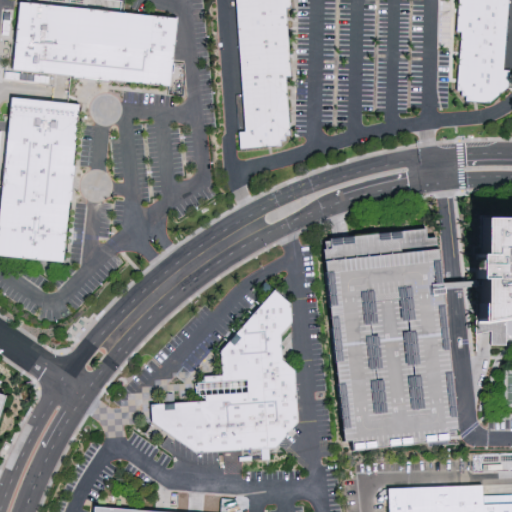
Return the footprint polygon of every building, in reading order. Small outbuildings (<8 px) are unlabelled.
[(170,86),(10,69),(17,0),(177,17),(170,86)] [(237,151),(236,131),(243,131),(234,0),(289,0),(290,5),(284,5),(286,35),(290,34),(292,77),(287,77),(291,137),(286,137),(287,141),(282,142),(283,148),(237,151)] [(490,102),(468,102),(456,84),(460,31),(456,30),(458,0),(507,0),(502,71),(508,71),(506,88),(490,102)] [(63,263),(0,256),(0,190),(10,97),(80,103),(63,263)] [(511,319),(509,319),(506,320),(506,346),(490,347),(491,332),(476,336),(476,284),(476,275),(470,275),(471,250),(476,250),(478,212),(510,214),(510,211),(511,210),(511,319)] [(319,245),(424,232),(425,241),(433,240),(439,286),(457,435),(444,437),(445,445),(347,457),(345,443),(337,444),(314,264),(319,264),(317,253),(320,252),(319,245)] [(194,452),(151,422),(150,405),(205,402),(204,376),(221,374),(221,349),(272,289),(288,303),(290,322),(279,333),(280,360),(295,372),(297,421),(274,447),(194,452)] [(0,454),(16,396),(9,394),(13,381),(0,377),(0,454)] [(511,511),(384,511),(384,495),(478,491),(477,510),(511,510),(511,511)]
